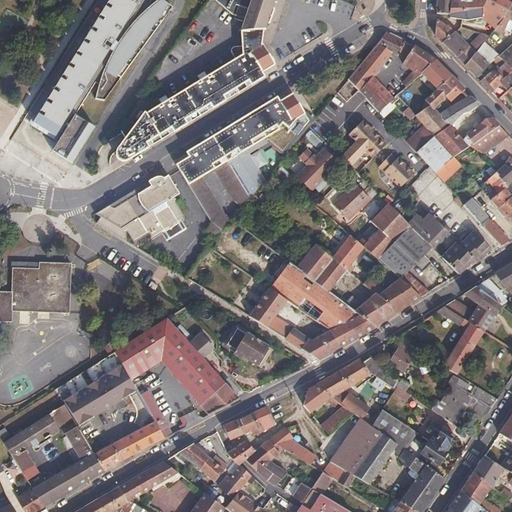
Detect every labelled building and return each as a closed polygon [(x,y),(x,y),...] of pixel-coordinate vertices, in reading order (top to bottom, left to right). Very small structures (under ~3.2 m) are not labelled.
[(99,83),(98,92),(97,98),(104,103),(108,98),(174,9),(161,0),(159,0),(154,5),(148,0),(104,0),(34,113),(28,124),(54,142),(71,114),(96,82),(99,83)] [(241,47),(261,45),(261,38),(261,31),(265,31),(267,26),(269,27),(274,13),(271,12),(274,5),(275,0),(210,0),(232,17),(235,6),(238,8),(235,18),(234,20),(243,24),(241,32),(241,40),(241,47)] [(461,0),(451,1),(451,0),(437,0),(436,14),(451,15),(461,13),(474,11),(474,0),(461,0)] [(474,0),(474,11),(483,9),(486,0),(474,0)] [(486,0),(483,9),(503,15),(510,2),(505,0),(486,0)] [(511,3),(510,2),(503,15),(498,23),(494,30),(502,34),(506,25),(508,20),(511,21),(511,3)] [(482,18),(483,9),(474,11),(461,13),(451,15),(451,18),(467,21),(482,18)] [(503,15),(483,9),(482,18),(498,23),(503,15)] [(442,44),(443,42),(454,33),(436,21),(435,35),(442,44)] [(481,47),(485,43),(490,36),(491,35),(481,32),(473,42),(481,47)] [(404,42),(384,33),(360,62),(346,79),(364,99),(376,112),(391,102),(369,78),(391,54),(396,57),(404,42)] [(469,48),(454,33),(443,42),(457,57),(469,48)] [(496,56),(485,43),(481,47),(476,54),(487,65),(496,56)] [(263,44),(261,45),(241,47),(235,48),(233,49),(232,49),(231,53),(235,60),(210,75),(212,77),(209,79),(204,72),(198,76),(202,83),(199,85),(197,83),(172,99),(173,101),(169,103),(165,96),(159,100),(163,107),(160,109),(158,107),(146,115),(144,113),(118,149),(117,153),(117,157),(119,159),(120,161),(123,161),(125,162),(136,155),(133,151),(147,142),(171,127),(185,119),(210,104),(223,96),(249,81),(262,72),(275,64),(263,44)] [(497,57),(505,66),(511,73),(511,44),(499,56),(497,57)] [(415,71),(419,75),(436,62),(414,47),(402,65),(414,72),(415,71)] [(476,54),(469,48),(457,57),(455,58),(464,68),(466,66),(476,54)] [(487,65),(476,54),(466,66),(477,77),(487,65)] [(436,90),(451,77),(436,62),(419,75),(423,78),(436,90)] [(511,73),(505,66),(496,74),(494,72),(486,80),(495,89),(511,73)] [(404,90),(410,85),(419,75),(415,71),(414,72),(401,87),(404,90)] [(265,77),(262,72),(249,81),(251,85),(265,77)] [(511,86),(511,73),(495,89),(492,92),(498,99),(500,97),(508,91),(511,86)] [(419,75),(410,85),(413,88),(423,78),(419,75)] [(427,130),(434,137),(449,126),(441,118),(433,110),(448,96),(452,92),(455,94),(458,96),(464,90),(451,77),(436,90),(424,101),(429,106),(414,117),(427,130)] [(486,80),(483,77),(480,80),(492,92),(495,89),(486,80)] [(509,93),(508,91),(500,97),(503,99),(509,93)] [(307,121),(292,94),(279,102),(265,110),(241,125),(227,133),(202,149),(190,156),(176,164),(210,221),(222,231),(231,221),(231,220),(221,211),(200,177),(214,169),(234,201),(241,207),(250,196),(255,191),(264,181),(249,154),(266,143),(271,143),(276,148),(281,153),(296,135),(307,121)] [(226,100),(223,96),(210,104),(213,108),(226,100)] [(479,106),(472,97),(441,118),(449,126),(463,115),(469,112),(477,107),(479,106)] [(279,102),(276,98),(263,106),(265,110),(279,102)] [(480,111),(477,107),(469,112),(474,116),(480,111)] [(54,142),(47,152),(71,166),(96,129),(71,114),(54,142)] [(188,123),(185,119),(171,127),(174,132),(188,123)] [(491,132),(500,126),(492,119),(484,121),(463,137),(470,145),(491,132)] [(384,144),(359,120),(346,135),(370,159),(384,144)] [(241,125),(238,121),(225,129),(227,133),(241,125)] [(449,126),(434,137),(414,153),(426,166),(433,173),(454,157),(468,146),(449,126)] [(509,136),(500,126),(491,132),(500,142),(509,136)] [(434,137),(427,130),(406,145),(414,153),(434,137)] [(500,142),(491,132),(470,145),(468,146),(484,155),(500,142)] [(150,147),(147,142),(133,151),(136,155),(150,147)] [(202,149),(199,145),(187,152),(190,156),(202,149)] [(335,162),(321,148),(310,160),(306,156),(308,153),(304,150),(297,157),(306,165),(295,176),(310,190),(311,187),(322,176),(335,162)] [(392,160),(387,155),(375,168),(397,188),(411,174),(394,158),(392,160)] [(461,166),(454,157),(433,173),(441,182),(461,166)] [(511,170),(504,165),(495,173),(506,186),(510,183),(511,181),(511,170)] [(498,209),(511,195),(511,192),(506,186),(495,173),(487,181),(499,192),(490,200),(498,209)] [(178,194),(168,175),(145,189),(141,185),(128,193),(131,199),(115,208),(106,206),(93,214),(99,217),(94,220),(124,239),(121,231),(123,230),(132,240),(145,232),(149,238),(182,219),(180,215),(181,214),(172,198),(178,194)] [(326,179),(322,176),(311,187),(315,191),(326,179)] [(361,192),(352,183),(330,206),(346,221),(367,198),(361,192)] [(504,217),(511,209),(511,195),(498,209),(504,217)] [(471,200),(470,199),(463,205),(480,224),(487,217),(471,200)] [(402,237),(423,257),(431,248),(410,228),(407,225),(388,206),(387,205),(382,211),(379,214),(370,223),(378,231),(367,243),(363,248),(391,272),(401,281),(407,274),(416,265),(395,245),(402,237)] [(449,230),(441,222),(438,225),(437,224),(427,215),(420,222),(418,220),(410,228),(431,248),(449,230)] [(407,225),(410,228),(418,220),(415,217),(407,225)] [(510,244),(489,222),(483,227),(502,248),(504,250),(510,244)] [(149,238),(145,232),(132,240),(136,246),(149,238)] [(493,253),(473,233),(458,247),(455,245),(441,258),(458,275),(493,253)] [(348,235),(330,258),(345,271),(363,248),(356,242),(348,235)] [(356,242),(363,248),(367,243),(361,237),(356,242)] [(424,273),(432,266),(423,257),(402,237),(395,245),(416,265),(424,273)] [(314,246),(296,270),(314,283),(327,293),(345,271),(330,258),(314,246)] [(71,263),(40,262),(39,268),(14,268),(12,291),(0,290),(0,320),(12,321),(13,311),(69,312),(71,263)] [(511,262),(511,263),(494,274),(504,289),(508,287),(511,284),(511,262)] [(268,289),(285,300),(296,308),(314,283),(296,270),(287,263),(268,289)] [(401,281),(420,298),(430,293),(407,274),(401,281)] [(507,304),(487,279),(475,287),(501,307),(507,304)] [(156,284),(149,280),(147,285),(153,289),(156,284)] [(372,292),(377,286),(371,281),(366,287),(372,292)] [(384,291),(376,296),(397,312),(420,298),(401,281),(384,291)] [(327,293),(314,283),(296,308),(304,313),(307,315),(310,317),(328,294),(327,293)] [(384,291),(377,286),(372,292),(375,294),(376,296),(384,291)] [(452,301),(443,307),(483,332),(493,316),(495,315),(501,307),(475,287),(462,295),(478,305),(476,308),(479,310),(475,315),(452,301)] [(273,317),(285,300),(268,289),(248,317),(266,328),(273,317)] [(376,327),(374,326),(349,309),(328,294),(310,317),(315,321),(330,331),(341,346),(376,327)] [(374,326),(397,312),(376,296),(375,294),(349,309),(374,326)] [(206,300),(201,297),(195,301),(184,308),(187,312),(187,311),(206,300)] [(456,374),(483,332),(443,307),(436,311),(458,325),(459,324),(466,329),(450,353),(447,358),(439,352),(434,360),(442,365),(456,374)] [(284,339),(293,330),(273,317),(266,328),(284,339)] [(130,381),(159,362),(188,344),(166,319),(114,352),(130,381)] [(330,331),(315,321),(312,324),(326,334),(330,331)] [(269,344),(233,325),(224,343),(237,350),(235,353),(248,360),(249,357),(261,364),(264,358),(262,357),(269,344)] [(293,330),(284,339),(301,350),(313,342),(293,330)] [(396,336),(404,341),(406,342),(407,340),(405,338),(408,335),(410,337),(412,334),(407,330),(396,336)] [(316,359),(341,346),(330,331),(326,334),(313,342),(301,350),(316,359)] [(212,349),(199,334),(188,344),(201,358),(212,349)] [(417,349),(406,342),(404,341),(390,362),(403,370),(417,349)] [(435,347),(427,342),(422,353),(428,356),(435,347)] [(188,344),(159,362),(190,397),(216,374),(201,358),(188,344)] [(450,353),(436,344),(435,347),(428,356),(434,360),(439,352),(447,358),(450,353)] [(130,381),(114,352),(53,391),(62,406),(70,418),(75,427),(92,416),(90,412),(118,395),(121,399),(135,391),(130,381)] [(362,361),(369,372),(376,376),(383,381),(394,388),(396,386),(404,391),(408,384),(400,379),(400,380),(378,366),(370,356),(362,361)] [(328,377),(315,385),(331,397),(343,389),(350,384),(369,372),(362,361),(360,358),(336,372),(328,377)] [(237,399),(216,374),(190,397),(207,417),(239,401),(237,399)] [(457,379),(454,377),(452,379),(452,380),(454,382),(451,386),(440,403),(437,401),(431,409),(453,424),(463,409),(480,420),(489,408),(491,408),(497,400),(475,386),(469,395),(466,393),(462,391),(467,384),(458,377),(457,379)] [(375,393),(386,400),(391,392),(394,388),(383,381),(375,393)] [(475,386),(472,384),(466,393),(469,395),(475,386)] [(331,397),(315,385),(307,390),(302,405),(309,413),(326,401),(334,407),(336,405),(338,407),(341,404),(331,397)] [(409,394),(404,391),(396,386),(394,388),(391,392),(404,401),(409,394)] [(349,389),(340,401),(361,417),(370,404),(349,389)] [(90,412),(92,416),(121,399),(118,395),(90,412)] [(154,422),(139,396),(134,399),(149,425),(154,422)] [(70,418),(62,406),(3,443),(25,480),(37,473),(24,450),(58,429),(56,427),(70,418)] [(265,406),(252,412),(261,431),(275,424),(265,406)] [(354,413),(344,407),(319,427),(326,436),(354,413)] [(382,433),(404,449),(416,433),(381,409),(370,425),(382,433)] [(254,434),(261,431),(252,412),(235,420),(242,432),(251,429),(254,434)] [(511,441),(511,413),(505,424),(499,433),(511,441)] [(106,426),(101,417),(88,425),(93,434),(106,426)] [(330,461),(345,470),(355,476),(382,433),(370,425),(361,418),(330,461)] [(229,439),(242,432),(235,420),(222,426),(229,439)] [(93,455),(104,471),(163,439),(154,422),(149,425),(103,450),(93,455)] [(429,442),(443,451),(447,445),(449,446),(455,437),(432,422),(427,430),(433,435),(429,442)] [(93,434),(88,425),(78,431),(93,455),(103,450),(93,434)] [(104,471),(93,455),(78,431),(75,427),(65,434),(80,460),(31,490),(32,491),(42,507),(104,471)] [(281,448),(283,449),(310,466),(316,457),(290,441),(292,438),(284,428),(267,442),(275,452),(281,448)] [(409,490),(400,502),(416,511),(420,511),(427,503),(433,495),(444,478),(434,471),(418,459),(404,449),(382,433),(355,476),(368,484),(392,450),(399,454),(399,458),(404,464),(412,470),(419,475),(417,478),(414,482),(409,490)] [(246,441),(235,449),(244,459),(255,451),(246,441)] [(267,442),(260,447),(271,459),(283,449),(281,448),(275,452),(267,442)] [(429,442),(418,459),(434,471),(445,453),(443,451),(429,442)] [(213,461),(192,444),(178,452),(214,481),(223,470),(213,461)] [(269,461),(271,459),(260,447),(255,451),(244,459),(257,472),(269,461)] [(239,464),(244,459),(235,449),(227,454),(239,464)] [(511,449),(502,466),(511,473),(511,449)] [(473,473),(492,486),(498,477),(509,484),(511,483),(511,473),(502,466),(484,455),(479,463),(473,473)] [(225,467),(215,459),(213,461),(223,470),(225,467)] [(163,461),(117,487),(129,501),(177,472),(163,461)] [(292,477),(269,461),(257,472),(264,479),(282,491),(292,477)] [(345,470),(330,461),(321,473),(332,479),(337,482),(345,470)] [(233,497),(235,496),(239,490),(251,475),(241,466),(229,480),(226,478),(219,487),(233,497)] [(345,470),(337,482),(348,489),(355,476),(345,470)] [(419,475),(412,470),(410,473),(417,478),(419,475)] [(314,484),(311,488),(321,494),(332,479),(321,473),(314,484)] [(459,492),(463,495),(481,507),(488,511),(491,507),(491,506),(483,500),(492,486),(473,473),(467,481),(459,492)] [(310,489),(311,488),(314,484),(308,480),(304,485),(310,489)] [(304,498),(310,489),(304,485),(302,484),(296,492),(304,498)] [(82,507),(87,511),(108,511),(116,508),(119,510),(126,506),(135,511),(149,511),(129,501),(117,487),(82,507)] [(314,511),(350,511),(321,494),(311,488),(310,489),(304,498),(303,501),(302,503),(314,511)] [(511,493),(504,488),(501,493),(511,500),(511,493)] [(259,511),(261,510),(263,508),(239,490),(235,496),(233,497),(229,503),(225,507),(232,511),(259,511)] [(33,511),(42,507),(32,491),(18,500),(24,511),(33,511)] [(221,511),(225,507),(205,492),(189,511),(221,511)] [(286,494),(302,503),(303,501),(287,492),(286,494)] [(451,511),(463,495),(459,492),(448,509),(446,511),(451,511)] [(477,511),(481,507),(463,495),(451,511),(477,511)] [(386,511),(392,511),(400,502),(393,498),(391,502),(385,511),(386,511)] [(416,511),(400,502),(392,511),(416,511)] [(314,511),(302,503),(295,511),(314,511)]
